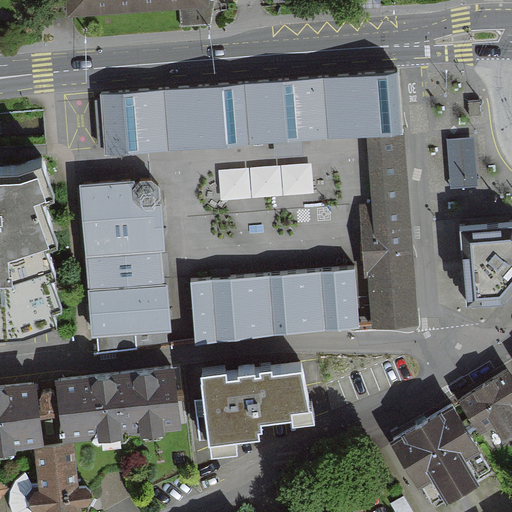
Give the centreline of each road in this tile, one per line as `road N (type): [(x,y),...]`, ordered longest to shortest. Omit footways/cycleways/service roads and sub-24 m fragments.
road 1 (residential): [(431,352),(313,342),(200,345),(0,369)]
road 2 (primary): [(0,77),(361,44)]
road 3 (residential): [(463,368),(169,511)]
road 4 (residential): [(412,40),(431,352)]
